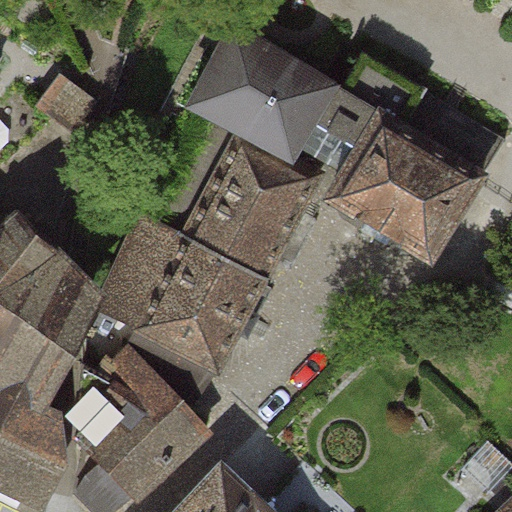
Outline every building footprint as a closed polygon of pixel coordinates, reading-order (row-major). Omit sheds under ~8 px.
[(244,130),(292,159),(313,121),(335,85),(234,26),(192,106),(244,130)] [(364,56),(343,89),(483,176),(506,140),(364,56)] [(34,110),(78,135),(97,102),(53,77),(34,110)] [(476,186),(483,176),(343,89),(335,85),(313,121),(362,148),(334,193),(432,254),(476,186)] [(188,237),(265,277),(320,175),(292,159),(244,130),(188,237)] [(60,350),(92,289),(20,210),(0,226),(0,362),(58,392),(60,350)] [(194,404),(265,277),(188,237),(143,215),(103,309),(141,326),(132,350),(154,377),(194,404)] [(98,511),(114,511),(210,431),(154,377),(132,350),(119,363),(110,357),(99,372),(84,362),(80,443),(102,461),(76,491),(98,511)] [(0,479),(43,502),(61,462),(58,392),(0,362),(0,479)] [(179,511),(268,511),(222,468),(179,511)]
